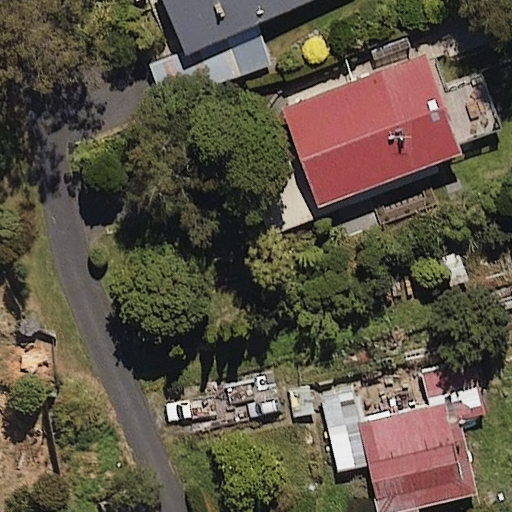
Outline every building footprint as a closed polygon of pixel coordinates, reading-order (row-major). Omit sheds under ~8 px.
[(224,38),(310,0),(166,0),(190,53),(224,38)] [(442,92),(427,52),(415,57),(407,35),(368,50),(376,72),(282,106),(320,207),(463,153),(460,145),(501,130),(481,77),(442,92)] [(190,53),(140,75),(156,110),(240,73),(224,38),(190,53)] [(486,416),(469,352),(320,392),(341,470),(369,463),(382,511),(406,511),(476,493),(458,424),(486,416)] [(309,379),(282,385),(291,424),(319,417),(309,379)]
